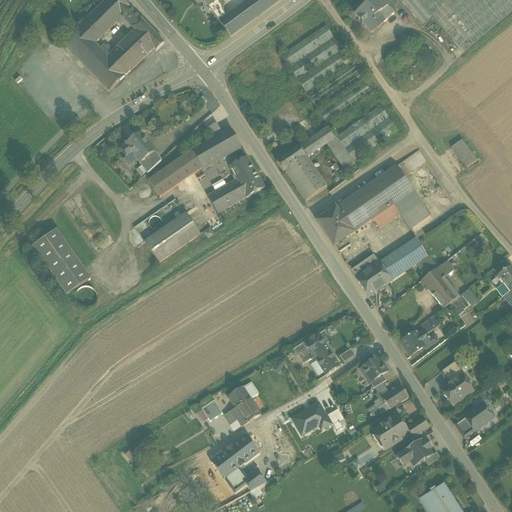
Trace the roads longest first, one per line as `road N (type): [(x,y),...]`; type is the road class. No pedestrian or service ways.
road 1 (residential): [(202,72),(495,511)]
road 2 (unclassified): [(511,252),(322,0)]
road 3 (tertiary): [(0,229),(97,130),(202,72)]
road 4 (tertiary): [(202,72),(302,0)]
